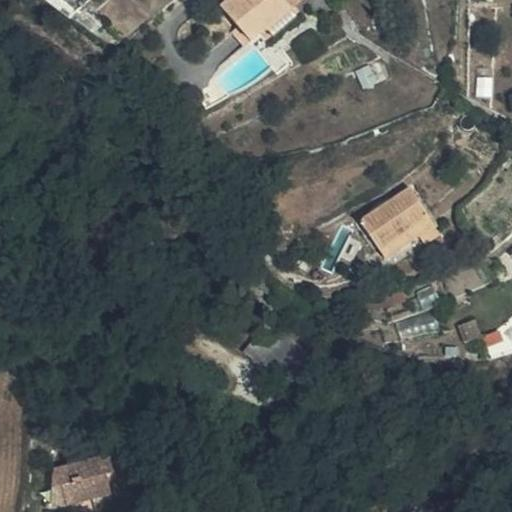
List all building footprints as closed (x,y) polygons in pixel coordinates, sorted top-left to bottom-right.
[(73,0),(62,0),(54,7),(62,17),(77,5),(73,0)] [(90,20),(80,6),(63,18),(75,33),(90,20)] [(252,28),(277,58),(293,43),(268,15),(252,28)] [(201,49),(224,76),(235,88),(250,76),(253,79),(277,58),(252,28),(240,16),(201,49)] [(226,96),(235,88),(224,76),(216,84),(226,96)] [(357,288),(406,243),(399,230),(343,261),(357,288)] [(419,269),(406,243),(357,288),(363,299),(396,281),(419,269)] [(419,269),(396,281),(404,290),(424,278),(419,269)] [(228,308),(253,339),(272,324),(248,292),(228,308)] [(67,483),(72,506),(116,495),(111,471),(118,469),(114,450),(57,465),(55,485),(67,483)] [(67,483),(55,485),(55,509),(72,506),(67,483)]
